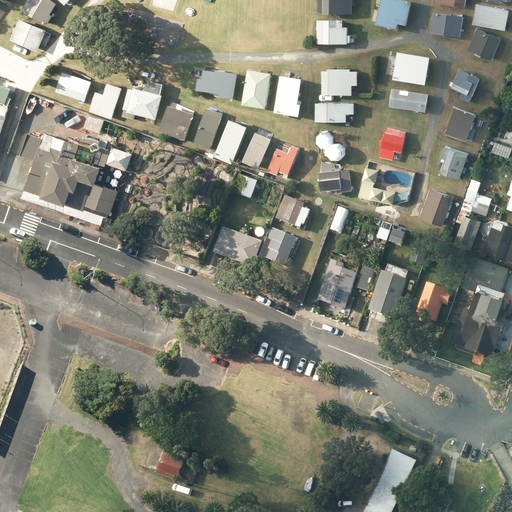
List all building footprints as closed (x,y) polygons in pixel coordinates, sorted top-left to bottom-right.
[(52,16),(60,5),(52,0),(30,0),(24,11),(49,26),(54,17),(52,16)] [(341,4),(355,4),(355,0),(325,0),(326,14),(341,14),(341,4)] [(404,0),(386,0),(381,25),(402,30),(403,25),(412,27),(417,3),(404,0)] [(439,0),(439,3),(467,9),(468,0),(439,0)] [(480,5),(477,26),(504,30),(507,10),(480,5)] [(434,34),(464,38),(467,18),(437,13),(434,34)] [(23,20),(13,41),(40,53),(49,32),(23,20)] [(346,21),(320,21),(320,44),(351,44),(351,43),(357,43),(357,39),(354,39),(354,36),(351,36),(351,28),(346,28),(346,21)] [(480,29),(471,50),(495,61),(504,39),(480,29)] [(431,87),(435,59),(402,53),(398,81),(431,87)] [(326,73),(325,96),(354,97),(355,70),(331,70),(331,73),(326,73)] [(465,94),(463,99),(472,104),(483,80),(462,70),(454,89),(465,94)] [(202,81),(200,91),(223,95),(223,97),(237,99),(241,75),(219,71),(219,73),(207,72),(206,81),(202,81)] [(251,71),(245,106),(269,109),(274,74),(251,71)] [(65,73),(59,93),(89,102),(95,83),(65,73)] [(281,85),(273,110),(295,117),(303,92),(301,91),(303,85),(286,79),(284,85),(281,85)] [(99,93),(92,112),(115,119),(125,89),(111,85),(107,95),(99,93)] [(132,89),(125,117),(137,120),(138,115),(160,121),(166,98),(132,89)] [(432,95),(396,90),(393,108),(429,113),(432,95)] [(0,103),(0,143),(12,108),(0,103)] [(319,104),(319,123),(350,124),(350,115),(358,115),(358,104),(319,104)] [(162,132),(188,142),(198,116),(171,106),(162,132)] [(465,140),(470,142),(474,129),(478,116),(464,112),(455,108),(446,134),(449,135),(465,140)] [(209,110),(196,143),(213,149),(225,115),(209,110)] [(86,128),(103,134),(107,121),(91,116),(86,128)] [(233,123),(220,154),(236,160),(248,129),(233,123)] [(408,132),(389,128),(382,158),(396,161),(397,152),(403,153),(408,132)] [(323,149),(327,149),(328,156),(330,157),(335,162),(342,162),(348,157),(348,151),(342,145),(336,144),(335,137),(331,133),(324,132),(319,137),(319,145),(323,149)] [(258,133),(245,162),(261,169),(274,140),(258,133)] [(106,170),(94,166),(102,143),(84,137),(81,147),(67,142),(64,151),(54,148),(53,152),(41,148),(44,139),(30,134),(22,157),(36,161),(27,191),(107,218),(116,191),(101,186),(106,170)] [(511,148),(499,143),(495,154),(511,159),(511,148)] [(280,149),(272,168),(291,176),(302,149),(295,147),(292,154),(280,149)] [(449,161),(444,174),(463,181),(472,156),(449,148),(444,159),(449,161)] [(368,169),(361,197),(395,205),(398,194),(375,188),(376,184),(377,185),(380,172),(368,169)] [(353,170),(323,174),(326,195),(356,191),(353,170)] [(132,172),(130,181),(138,183),(140,174),(132,172)] [(242,173),(235,191),(254,197),(260,180),(242,173)] [(434,189),(423,219),(445,228),(457,198),(434,189)] [(311,212),(306,209),(307,206),(288,198),(279,221),(303,231),(311,212)] [(482,204),(479,213),(488,216),(491,207),(482,204)] [(467,216),(457,242),(474,249),(484,223),(467,216)] [(385,223),(380,240),(390,243),(395,226),(385,223)] [(496,228),(487,254),(511,263),(511,226),(510,226),(508,233),(496,228)] [(216,254),(256,269),(265,243),(225,229),(216,254)] [(271,240),(275,242),(268,259),(288,268),(300,240),(275,230),(271,240)] [(335,236),(326,233),(321,253),(330,256),(335,236)] [(476,259),(470,278),(483,282),(490,264),(476,259)] [(335,263),(321,302),(348,311),(360,277),(346,272),(348,268),(335,263)] [(367,268),(359,290),(370,293),(378,272),(367,268)] [(388,277),(375,315),(401,323),(413,285),(388,277)] [(431,281),(417,322),(438,330),(446,306),(451,307),(454,299),(449,298),(452,288),(431,281)] [(469,312),(457,346),(497,361),(501,350),(505,352),(511,333),(511,323),(510,323),(511,318),(511,307),(503,305),(506,297),(505,292),(497,290),(493,292),(490,300),(482,298),(476,315),(469,312)] [(0,392),(13,359),(20,361),(26,344),(15,303),(0,297),(0,392)] [(380,412),(375,416),(382,425),(387,421),(380,412)] [(154,473),(175,481),(176,478),(187,450),(166,442),(155,472),(154,473)] [(396,450),(366,511),(396,511),(420,461),(396,450)] [(439,511),(441,507),(427,500),(421,511),(439,511)]
